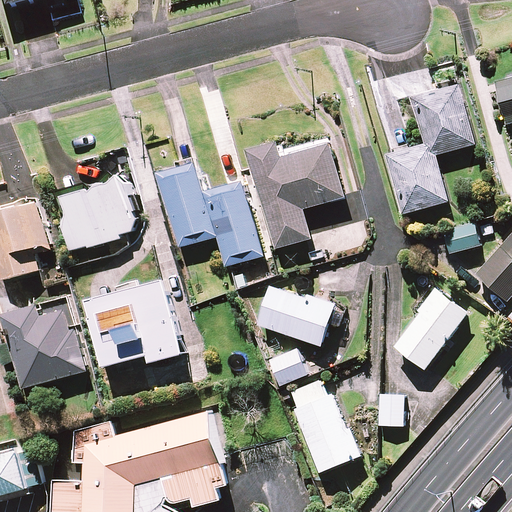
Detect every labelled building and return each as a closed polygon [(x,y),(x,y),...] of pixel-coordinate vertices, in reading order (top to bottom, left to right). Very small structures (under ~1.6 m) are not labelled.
[(60,0),(8,0),(11,12),(60,0)] [(511,80),(498,85),(511,126),(511,125),(511,80)] [(479,146),(463,87),(417,99),(430,147),(391,157),(406,215),(452,203),(440,156),(479,146)] [(350,199),(333,139),(294,149),(286,151),(284,144),(254,152),(281,250),(316,240),(308,210),(350,199)] [(210,193),(203,164),(165,174),(184,248),(222,238),(230,267),(268,258),(248,183),(210,193)] [(143,235),(129,181),(62,199),(76,253),(143,235)] [(55,250),(43,205),(0,215),(0,254),(7,281),(44,271),(39,254),(55,250)] [(484,246),(478,225),(449,233),(455,255),(484,246)] [(511,302),(511,239),(480,275),(511,302)] [(189,355),(170,283),(95,303),(112,367),(155,355),(157,363),(189,355)] [(339,307),(275,288),(263,327),(327,346),(339,307)] [(471,315),(441,292),(400,347),(430,370),(471,315)] [(46,318),(43,308),(10,316),(28,389),(91,372),(76,310),(46,318)] [(311,376),(300,350),(272,362),(282,387),(311,376)] [(329,397),(323,382),(294,393),(325,473),(364,457),(354,430),(350,432),(336,395),(329,397)] [(408,396),(383,395),(382,426),(407,427),(408,396)] [(212,409),(93,442),(92,477),(64,476),(62,511),(149,511),(235,488),(212,409)] [(18,455),(0,459),(0,496),(26,490),(18,455)]
